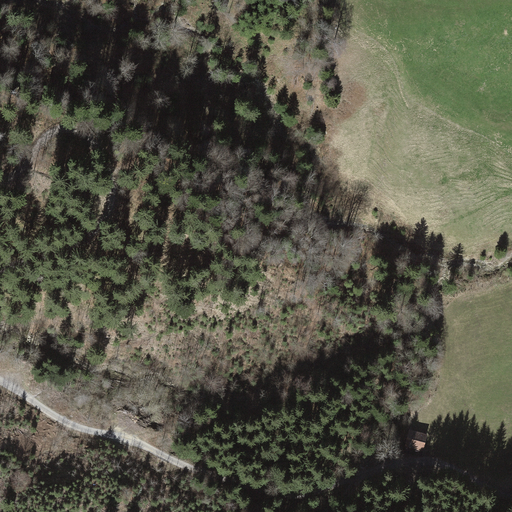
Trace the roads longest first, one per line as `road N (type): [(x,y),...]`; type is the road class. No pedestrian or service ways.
road 1 (track): [(511,498),(455,471),(388,460),(302,505),(93,427),(0,379)]
road 2 (track): [(0,274),(105,224),(115,188),(85,133),(58,130),(0,180)]
